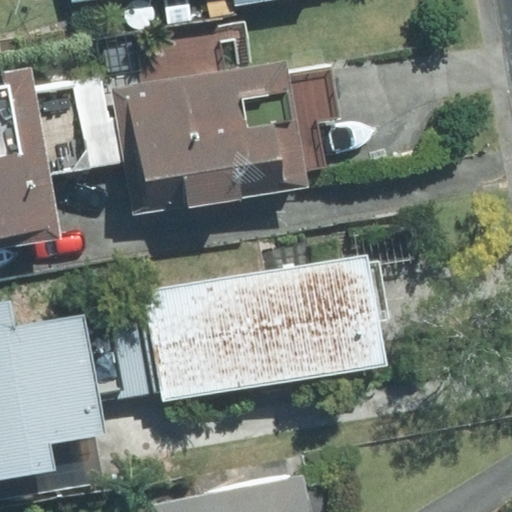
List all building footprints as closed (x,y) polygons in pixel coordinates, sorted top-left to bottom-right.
[(269,0),(219,8),(218,0),(75,0),(98,143),(285,114),(275,48),(308,43),(300,0),(269,0)] [(0,105),(0,181),(22,177),(0,105)] [(354,309),(328,192),(111,230),(127,350),(354,309)] [(31,224),(0,231),(0,424),(19,422),(15,393),(67,384),(31,224)] [(283,511),(265,421),(110,451),(122,511),(283,511)]
